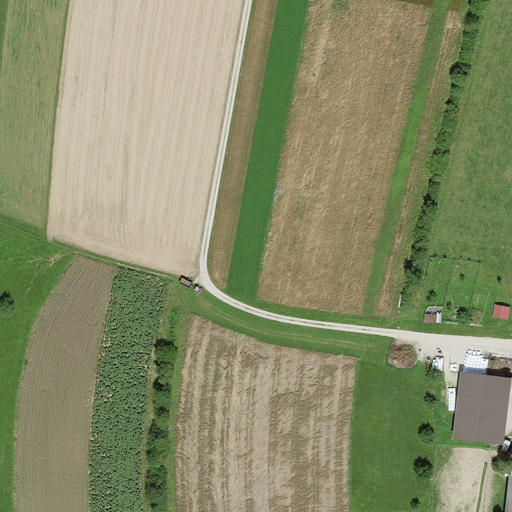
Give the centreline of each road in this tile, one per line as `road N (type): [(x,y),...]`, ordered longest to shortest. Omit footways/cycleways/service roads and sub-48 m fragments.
road 1 (track): [(511,346),(274,318),(206,287),(207,226),(247,0)]
road 2 (track): [(204,282),(0,221)]
